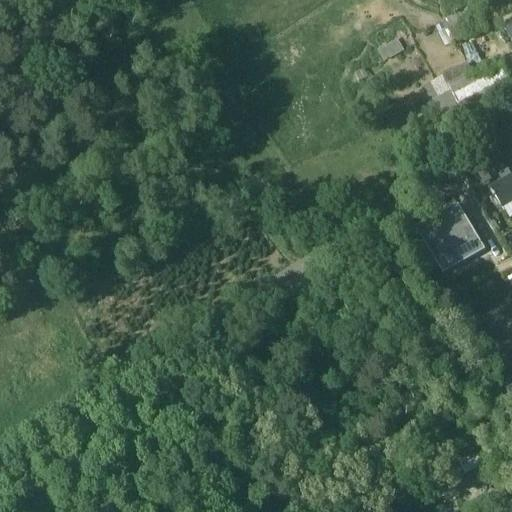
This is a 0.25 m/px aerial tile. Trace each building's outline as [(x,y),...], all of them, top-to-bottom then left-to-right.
[(474,8),(442,25),(454,45),(486,28),(474,8)] [(381,51),(385,61),(404,52),(400,42),(381,51)] [(474,80),(467,66),(443,79),(463,117),(511,89),(511,87),(500,66),(474,80)] [(511,182),(488,197),(499,214),(511,205),(511,182)] [(454,217),(420,238),(430,255),(465,234),(454,217)] [(471,444),(449,457),(454,466),(461,478),(483,466),(471,444)] [(454,466),(442,473),(448,485),(461,478),(454,466)]
